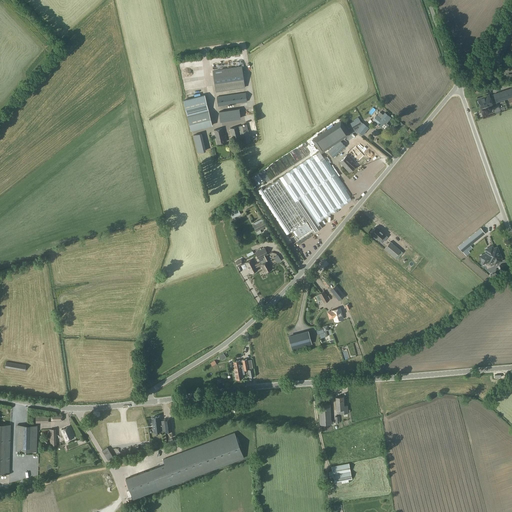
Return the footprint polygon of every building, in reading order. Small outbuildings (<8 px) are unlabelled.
[(216,92),(245,87),(242,66),(213,71),(216,92)] [(511,89),(511,88),(494,94),(496,102),(511,96),(511,89)] [(217,97),(218,106),(247,101),(245,93),(217,97)] [(204,95),(184,100),(188,115),(208,110),(204,95)] [(478,99),(478,100),(477,101),(478,103),(479,103),(481,108),(482,108),(482,109),(484,108),(485,107),(492,104),(489,95),(485,96),(478,99)] [(504,106),(499,108),(498,105),(493,107),(495,114),(505,110),(504,106)] [(219,111),(220,122),(241,119),(239,108),(219,111)] [(212,125),(208,110),(188,115),(191,130),(212,125)] [(380,112),(377,116),(376,115),(373,119),(377,123),(376,123),(381,126),(384,122),(386,123),(391,117),(385,113),(383,115),(380,112)] [(361,136),(362,135),(363,135),(369,127),(363,122),(362,123),(361,121),(359,118),(349,124),(351,127),(356,132),(361,136)] [(321,152),(349,133),(341,120),(313,139),(321,152)] [(251,141),(247,124),(230,128),(233,140),(240,138),(241,143),(251,141)] [(227,141),(225,134),(224,135),(222,128),(214,130),(217,144),(227,141)] [(356,146),(360,143),(353,136),(350,140),(356,146)] [(346,146),(340,140),(328,151),(333,157),(346,146)] [(279,177),(280,179),(259,192),(281,227),(285,224),(289,230),(306,219),(310,225),(317,220),(350,198),(319,151),(279,177)] [(347,155),(340,162),(349,172),(356,165),(347,155)] [(232,218),(240,214),(238,210),(230,214),(232,218)] [(260,230),(267,227),(263,218),(254,223),(255,225),(253,226),(257,235),(262,233),(260,230)] [(312,229),(307,221),(294,230),(299,237),(312,229)] [(370,233),(379,240),(385,234),(376,226),(370,233)] [(458,246),(462,252),(463,252),(464,253),(468,250),(466,249),(485,233),(481,228),(458,246)] [(384,248),(394,257),(399,251),(394,247),(395,246),(390,242),(384,248)] [(487,253),(480,256),(481,258),(482,258),(483,261),(482,261),(483,263),(490,260),(491,264),(492,264),(491,262),(496,260),(497,262),(501,260),(500,258),(501,257),(497,247),(493,249),(492,247),(486,249),(487,252),(486,252),(487,253)] [(259,262),(260,265),(261,265),(265,273),(272,269),(268,261),(269,260),(266,255),(268,254),(265,248),(256,253),(260,262),(259,262)] [(260,265),(259,262),(255,264),(252,259),(245,262),(251,273),(258,270),(256,267),(260,265)] [(345,295),(336,285),(330,290),(339,300),(345,295)] [(323,303),(329,300),(324,291),(318,294),(323,303)] [(331,311),(333,317),(334,321),(343,318),(341,312),(340,308),(331,311)] [(308,331),(289,337),(292,349),(311,344),(308,331)] [(243,367),(248,366),(247,359),(242,360),(240,360),(233,361),(234,370),(241,369),(241,370),(243,369),(243,367)] [(6,362),(5,368),(25,371),(26,365),(6,362)] [(243,378),(241,370),(244,370),(247,370),(249,377),(255,376),(253,368),(249,369),(248,366),(243,367),(243,369),(241,370),(241,369),(234,370),(236,379),(243,378)] [(336,397),(337,410),(340,409),(340,413),(348,413),(347,405),(343,406),(343,396),(336,397)] [(320,424),(331,424),(334,424),(334,421),(331,421),(330,404),(319,404),(320,424)] [(159,416),(152,417),(153,426),(158,425),(158,431),(165,430),(165,432),(172,431),(170,420),(164,421),(160,422),(159,416)] [(11,425),(0,424),(0,472),(9,473),(11,425)] [(17,425),(16,450),(18,450),(36,451),(37,426),(27,426),(17,425)] [(69,427),(61,430),(66,441),(73,437),(69,427)] [(126,478),(133,499),(244,458),(234,433),(163,459),(165,464),(126,478)] [(334,478),(335,482),(352,479),(349,463),(332,466),(333,471),(329,472),(330,478),(334,478)] [(119,509),(119,503),(117,503),(116,500),(113,500),(113,502),(111,503),(112,510),(119,509)]
